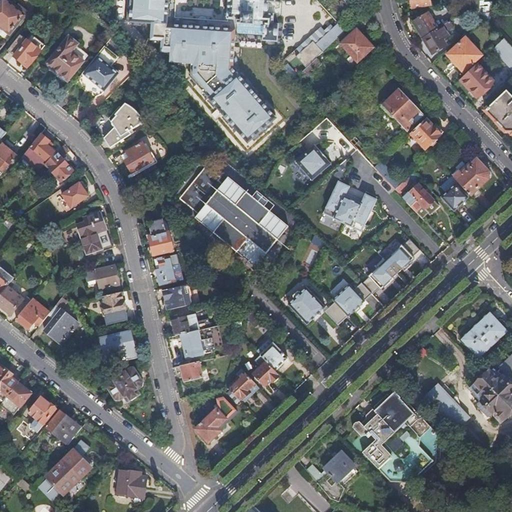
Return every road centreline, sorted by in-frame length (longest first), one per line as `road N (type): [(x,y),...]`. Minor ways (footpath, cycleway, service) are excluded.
road 1 (residential): [(166,469),(178,439),(125,230),(101,170),(0,73)]
road 2 (residential): [(215,511),(472,261)]
road 3 (residential): [(511,170),(405,57),(384,0)]
road 4 (residential): [(166,469),(0,333)]
